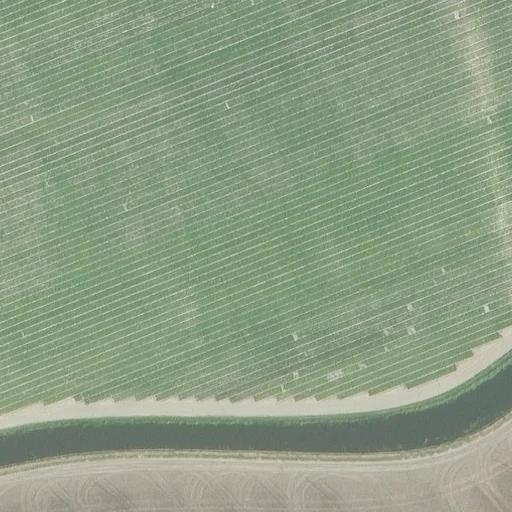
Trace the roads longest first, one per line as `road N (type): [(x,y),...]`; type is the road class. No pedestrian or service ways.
road 1 (track): [(511,345),(480,375),(406,403),(0,419)]
road 2 (track): [(0,477),(106,462),(432,461),(488,442),(511,423)]
